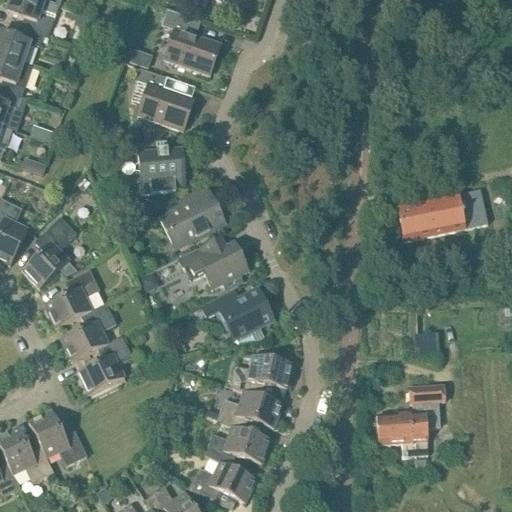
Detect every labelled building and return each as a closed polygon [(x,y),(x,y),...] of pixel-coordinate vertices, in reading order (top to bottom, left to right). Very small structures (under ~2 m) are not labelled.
[(59,10),(43,5),(28,0),(10,0),(5,16),(24,23),(20,32),(42,40),(49,42),(59,10)] [(28,0),(43,5),(59,10),(62,0),(28,0)] [(195,40),(201,25),(166,13),(161,29),(173,34),(163,64),(208,80),(219,49),(195,40)] [(39,51),(42,40),(20,32),(17,43),(0,37),(0,59),(22,67),(29,47),(39,51)] [(0,84),(1,85),(0,89),(0,94),(22,102),(33,71),(22,67),(0,59),(0,84)] [(162,93),(167,81),(139,72),(135,85),(147,89),(136,119),(182,135),(193,104),(162,93)] [(27,104),(22,102),(0,94),(0,129),(12,134),(16,135),(27,104)] [(5,155),(12,134),(0,129),(0,163),(1,164),(4,154),(5,155)] [(53,147),(55,139),(45,135),(42,144),(53,147)] [(137,157),(141,196),(185,192),(182,153),(167,154),(167,153),(157,154),(157,155),(137,157)] [(21,162),(19,171),(41,175),(43,166),(21,162)] [(168,209),(173,218),(161,224),(176,253),(223,230),(204,192),(168,209)] [(488,229),(480,194),(458,198),(458,197),(422,204),(421,201),(413,202),(414,206),(394,210),(403,247),(488,229)] [(15,228),(23,212),(1,202),(0,204),(0,265),(9,270),(27,234),(15,228)] [(57,255),(77,238),(61,221),(35,246),(42,254),(21,275),(39,293),(68,266),(57,255)] [(218,245),(180,264),(189,283),(202,276),(211,294),(224,288),(226,292),(244,283),(242,279),(246,277),(245,274),(249,272),(242,258),(238,260),(232,249),(222,254),(218,245)] [(182,277),(176,264),(150,277),(155,289),(182,277)] [(54,333),(80,321),(80,320),(90,315),(84,302),(100,294),(91,273),(64,285),(69,297),(43,310),(54,333)] [(260,330),(269,325),(255,297),(235,307),(230,297),(200,311),(205,323),(220,315),(233,343),(236,341),(238,348),(265,342),(260,330)] [(70,366),(97,353),(106,348),(100,336),(117,328),(106,307),(90,315),(80,320),(80,321),(85,331),(59,343),(70,366)] [(410,358),(436,357),(435,335),(410,336),(410,358)] [(106,348),(97,353),(102,364),(76,377),(87,400),(123,382),(116,369),(133,362),(123,341),(106,348)] [(249,373),(234,370),(229,392),(243,396),(262,403),(265,390),(286,394),(291,369),(252,360),(249,373)] [(425,433),(439,432),(438,407),(444,407),(443,388),(407,390),(408,408),(411,408),(412,419),(376,421),(378,449),(401,448),(402,461),(427,459),(426,446),(425,433)] [(243,396),(239,408),(224,403),(219,418),(207,414),(204,421),(244,435),(247,425),(272,434),(281,409),(262,403),(243,396)] [(46,463),(47,463),(59,457),(65,471),(87,462),(74,434),(62,440),(51,416),(27,428),(39,451),(40,453),(46,463)] [(12,480),(14,479),(25,473),(32,488),(54,478),(47,463),(46,463),(40,453),(39,451),(29,456),(17,432),(0,440),(0,456),(6,468),(7,469),(12,480)] [(231,432),(227,444),(213,438),(205,459),(231,472),(235,460),(260,469),(269,445),(231,432)] [(219,467),(213,479),(199,472),(189,494),(214,505),(218,496),(237,505),(243,508),(255,485),(219,467)] [(0,503),(20,494),(14,479),(12,480),(7,469),(6,468),(0,470),(0,503)] [(112,502),(106,491),(96,497),(103,508),(112,502)] [(192,511),(184,498),(174,505),(165,491),(144,505),(148,511),(192,511)]
